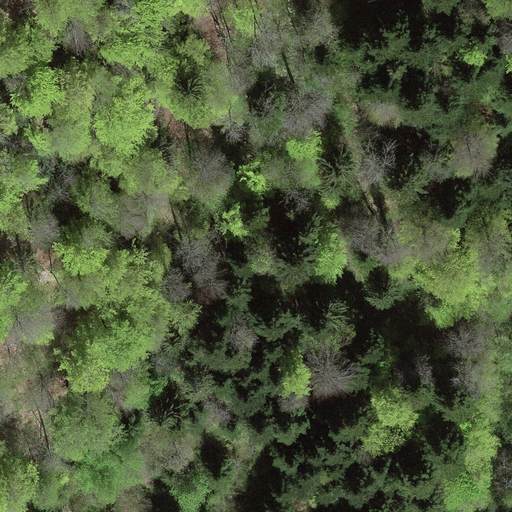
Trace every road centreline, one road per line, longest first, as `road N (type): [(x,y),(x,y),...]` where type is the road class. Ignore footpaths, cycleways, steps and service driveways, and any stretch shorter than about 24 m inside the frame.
road 1 (track): [(511,267),(415,314),(372,309),(335,277),(316,219),(314,147),(328,57),(348,0)]
road 2 (track): [(511,302),(475,364),(477,511)]
